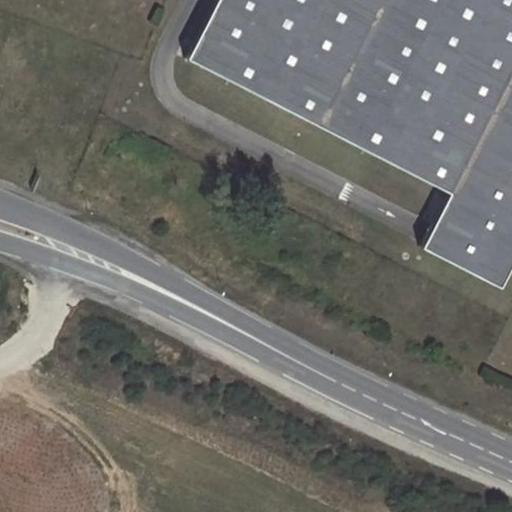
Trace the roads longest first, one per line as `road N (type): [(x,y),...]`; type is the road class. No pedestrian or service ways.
road 1 (secondary): [(511,463),(183,302)]
road 2 (secondary): [(183,302),(68,233),(0,208)]
road 3 (secondary): [(0,239),(183,302)]
